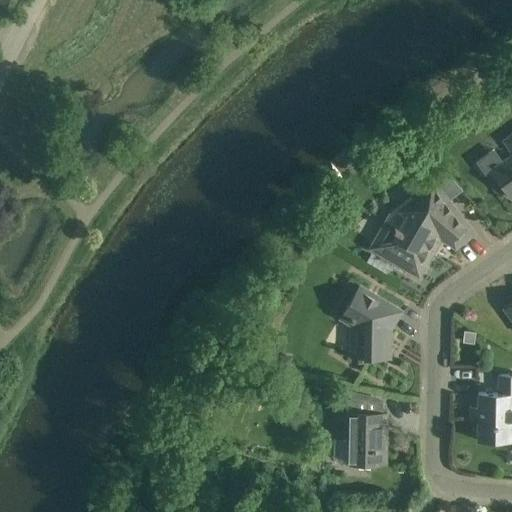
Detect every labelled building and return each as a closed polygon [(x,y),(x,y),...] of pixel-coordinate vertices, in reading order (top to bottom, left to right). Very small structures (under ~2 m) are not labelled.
[(511,131),(501,140),(511,153),(502,160),(493,148),(476,161),(486,174),(490,171),(510,197),(511,195),(511,131)] [(446,170),(432,181),(392,211),(372,247),(418,274),(432,249),(429,247),(441,238),(455,246),(472,232),(447,200),(462,190),(446,170)] [(400,310),(390,304),(358,284),(337,318),(349,325),(349,358),(362,358),(362,356),(389,357),(389,328),(400,310)] [(511,374),(498,374),(498,392),(478,392),(477,406),(469,406),(469,419),(477,419),(477,440),(511,440),(511,404),(511,374)] [(387,413),(365,412),(365,399),(347,395),(347,412),(343,412),(342,462),(386,463),(386,436),(383,436),(383,424),(379,424),(379,415),(387,415),(387,413)]
